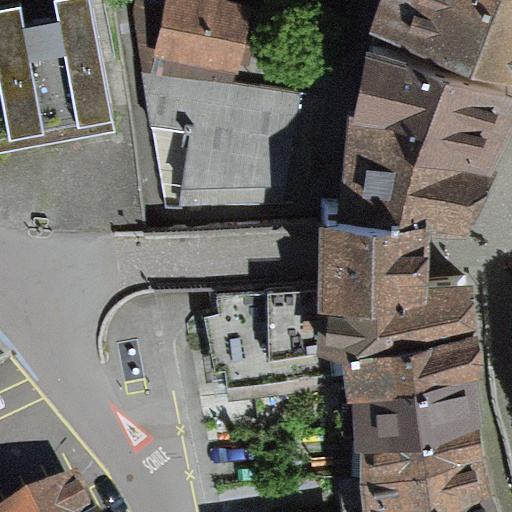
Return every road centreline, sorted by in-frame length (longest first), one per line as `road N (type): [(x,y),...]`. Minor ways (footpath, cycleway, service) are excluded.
road 1 (residential): [(144,511),(78,376),(0,299)]
road 2 (residential): [(511,206),(497,242),(511,362)]
